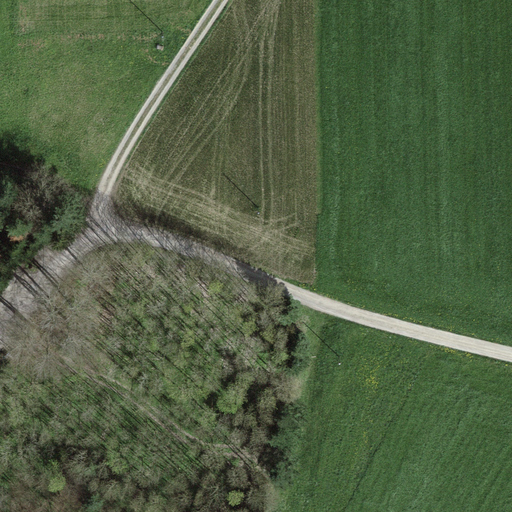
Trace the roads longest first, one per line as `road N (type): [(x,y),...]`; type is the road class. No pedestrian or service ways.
road 1 (track): [(95,220),(311,305),(511,360)]
road 2 (track): [(218,0),(119,161),(95,220)]
road 3 (track): [(0,351),(95,220)]
